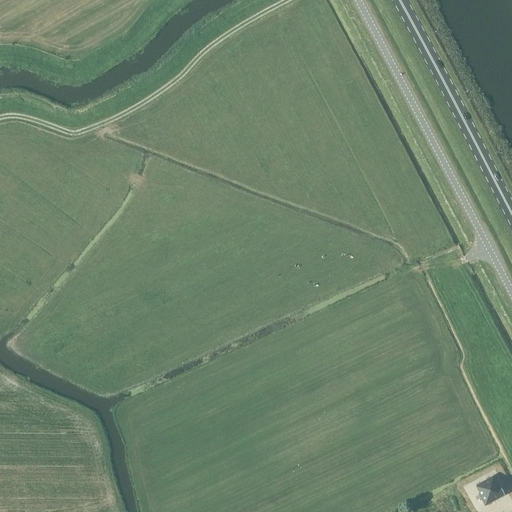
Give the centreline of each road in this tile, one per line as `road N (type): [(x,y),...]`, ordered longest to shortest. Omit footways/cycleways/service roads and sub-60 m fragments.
road 1 (track): [(0,119),(70,133),(96,127),(148,100),(224,34),(288,0)]
road 2 (unclassified): [(511,291),(356,0)]
road 3 (primary): [(511,214),(398,0)]
